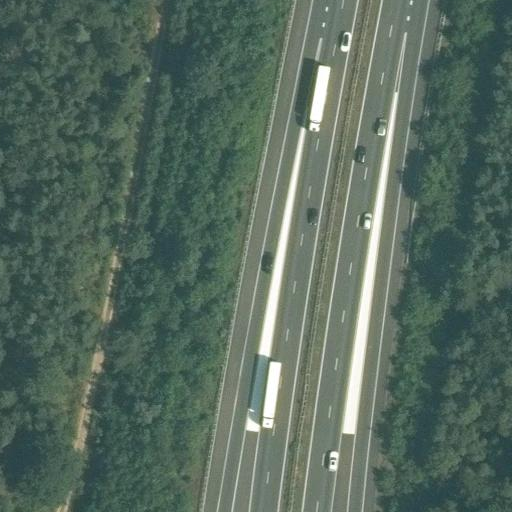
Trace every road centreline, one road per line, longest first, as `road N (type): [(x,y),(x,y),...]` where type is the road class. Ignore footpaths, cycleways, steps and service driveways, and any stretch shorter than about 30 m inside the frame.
road 1 (track): [(167,0),(63,511)]
road 2 (motorway): [(316,511),(364,176),(396,32)]
road 3 (motorway): [(334,41),(274,219),(219,511)]
road 4 (motorway): [(352,511),(393,173),(396,32)]
road 5 (motorway): [(334,41),(261,511)]
